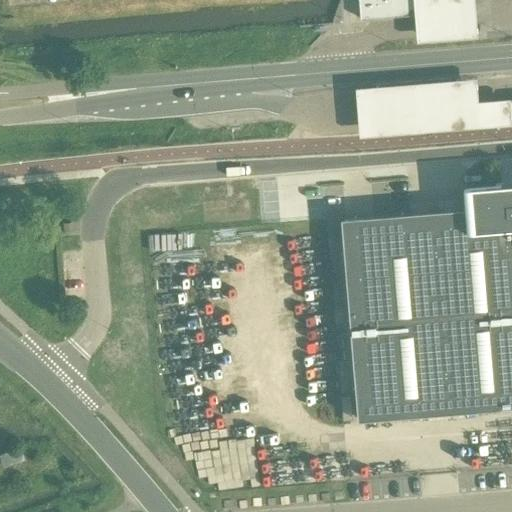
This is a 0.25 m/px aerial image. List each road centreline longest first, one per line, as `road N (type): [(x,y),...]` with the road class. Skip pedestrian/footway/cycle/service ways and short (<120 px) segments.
road 1 (unclassified): [(511,147),(113,182),(90,227),(96,316),(89,348),(50,390)]
road 2 (secondary): [(68,97),(511,56)]
road 3 (tertiary): [(158,511),(50,390)]
